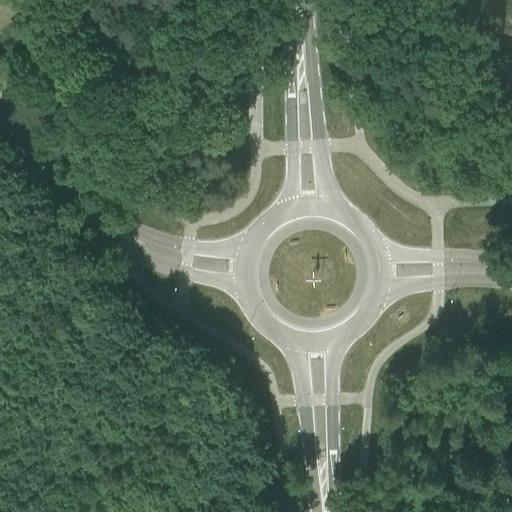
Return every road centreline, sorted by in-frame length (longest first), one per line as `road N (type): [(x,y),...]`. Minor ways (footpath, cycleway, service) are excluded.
road 1 (primary): [(326,511),(335,341)]
road 2 (primary): [(332,210),(299,43)]
road 3 (primary): [(295,343),(322,511)]
road 4 (primary): [(299,43),(289,211)]
road 5 (unclassified): [(0,121),(118,232)]
road 6 (unclassified): [(118,232),(150,260),(246,294)]
road 7 (unclassified): [(252,243),(188,247),(118,232)]
road 8 (tertiary): [(378,297),(436,283),(511,285)]
road 9 (tertiary): [(511,266),(378,253)]
